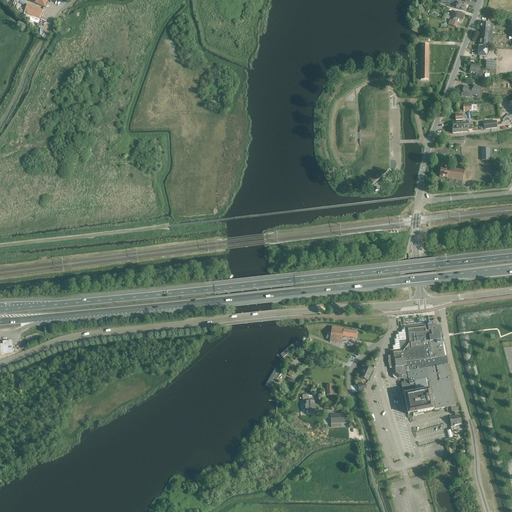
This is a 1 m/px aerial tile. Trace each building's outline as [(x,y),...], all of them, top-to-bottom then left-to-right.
[(439,0),(441,3),(450,3),(451,3),(455,4),(454,7),(459,9),(466,11),(468,6),(461,3),(457,2),(457,0),(439,0)] [(26,4),(22,16),(38,23),(43,10),(26,4)] [(450,19),(448,24),(456,27),(458,19),(463,20),(465,14),(457,12),(455,18),(454,18),(453,20),(450,19)] [(489,46),(491,24),(481,23),(479,45),(489,46)] [(420,80),(428,80),(429,45),(421,44),(420,80)] [(486,57),(487,48),(478,47),(478,56),(486,57)] [(495,69),(495,61),(483,61),(483,69),(495,69)] [(471,65),(470,65),(470,67),(470,68),(470,71),(476,72),(475,76),(476,76),(475,79),(480,79),(480,77),(482,78),(484,70),(481,70),(481,67),(480,67),(471,65)] [(344,84),(343,84),(342,84),(342,83),(341,82),(341,81),(341,80),(342,79),(342,78),(343,78),(344,77),(345,77),(346,77),(347,78),(348,78),(348,79),(349,80),(351,80),(351,79),(351,78),(350,77),(349,76),(348,75),(347,75),(346,75),(344,75),(343,75),(342,76),(341,76),(340,77),(339,78),(339,80),(339,81),(339,82),(339,84),(340,85),(341,86),(342,86),(343,87),(344,87),(345,87),(345,84),(344,84)] [(344,84),(345,84),(345,87),(345,84),(346,84),(347,84),(347,83),(346,83),(346,84),(345,84),(344,84),(344,83),(343,83),(342,82),(342,81),(342,80),(343,79),(344,78),(345,78),(346,78),(347,79),(348,80),(348,81),(348,82),(347,82),(348,83),(348,82),(349,82),(349,81),(351,81),(351,80),(349,80),(348,79),(348,78),(347,78),(346,77),(345,77),(344,77),(343,78),(342,78),(342,79),(341,80),(341,81),(341,82),(342,83),(342,84),(343,84),(344,84)] [(349,144),(355,144),(355,155),(356,155),(356,154),(357,153),(357,152),(357,151),(357,144),(357,138),(360,139),(360,140),(360,147),(360,146),(362,140),(361,139),(374,140),(374,163),(374,164),(363,174),(362,174),(363,175),(369,182),(366,184),(368,185),(361,191),(361,192),(362,192),(363,192),(364,192),(364,191),(365,191),(389,169),(390,171),(393,172),(395,170),(396,170),(397,166),(396,162),(396,161),(391,159),(390,159),(390,135),(390,97),(393,96),(391,92),(388,92),(388,85),(388,84),(388,83),(387,83),(387,82),(386,82),(386,83),(386,87),(384,87),(382,88),(380,89),(379,89),(377,91),(376,92),(375,94),(374,95),(374,98),(374,132),(362,132),(362,131),(360,125),(360,131),(360,132),(357,133),(357,121),(357,120),(357,119),(357,118),(356,117),(356,116),(355,117),(355,127),(349,128),(348,128),(348,143),(349,143),(349,144)] [(462,94),(472,97),(473,95),(479,97),(482,88),(474,85),(472,89),(465,86),(462,94)] [(484,122),(484,126),(485,129),(497,128),(496,120),(484,122)] [(482,161),(490,160),(490,148),(481,148),(482,161)] [(463,181),(465,170),(448,168),(449,167),(446,167),(446,168),(441,167),(439,177),(447,178),(463,181)] [(348,178),(348,177),(351,178),(348,177),(348,176),(348,175),(348,176),(347,177),(347,178),(346,178),(346,179),(345,179),(344,179),(343,178),(342,177),(342,176),(342,175),(342,174),(343,174),(343,173),(344,173),(345,173),(346,173),(347,174),(348,174),(347,173),(346,172),(347,170),(346,170),(345,172),(344,172),(343,173),(342,173),(342,174),(341,174),(341,175),(341,176),(341,177),(342,177),(342,178),(343,179),(344,179),(345,180),(345,179),(346,179),(347,179),(347,178),(348,178)] [(391,356),(388,356),(389,367),(392,366),(393,376),(397,379),(401,379),(404,380),(404,382),(402,383),(401,385),(402,386),(401,387),(403,388),(402,389),(403,390),(402,391),(403,392),(403,394),(404,394),(408,415),(413,414),(413,416),(417,415),(424,414),(424,412),(434,410),(450,407),(456,406),(456,405),(446,353),(444,342),(441,324),(437,325),(436,323),(430,324),(431,327),(428,327),(428,325),(405,327),(405,328),(403,328),(403,330),(401,330),(402,332),(397,333),(397,335),(395,335),(396,339),(394,340),(394,346),(392,346),(393,351),(391,351),(391,356)] [(356,340),(357,331),(343,329),(332,328),(331,331),(330,342),(342,344),(343,338),(356,340)] [(0,354),(13,353),(12,341),(3,342),(3,344),(0,344),(0,354)] [(279,353),(284,359),(297,348),(292,342),(279,353)] [(263,385),(272,389),(282,371),(274,366),(263,385)] [(372,371),(369,369),(365,367),(360,377),(368,380),(372,371)] [(362,389),(366,389),(365,383),(358,385),(359,392),(363,391),(362,389)] [(303,402),(305,402),(306,414),(315,414),(315,401),(308,401),(308,395),(309,395),(308,391),(302,392),(303,402)] [(455,417),(450,418),(451,426),(454,426),(461,425),(461,424),(460,416),(458,416),(457,412),(459,412),(458,407),(456,407),(456,406),(450,407),(452,413),(454,412),(455,417)] [(347,414),(330,415),(331,428),(341,427),(341,424),(347,424),(347,414)] [(387,468),(385,459),(379,460),(381,470),(387,468)]
